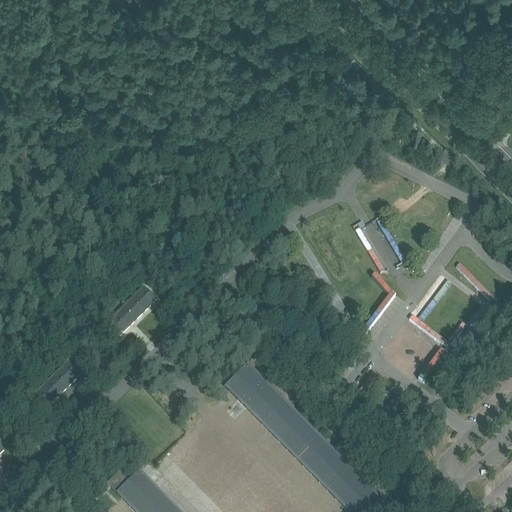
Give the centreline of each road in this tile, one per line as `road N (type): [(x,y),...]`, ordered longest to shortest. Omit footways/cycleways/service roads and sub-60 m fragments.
road 1 (track): [(0,79),(77,135),(222,290)]
road 2 (track): [(429,183),(445,169),(443,153),(313,22),(266,0)]
road 3 (primary): [(511,160),(353,0)]
